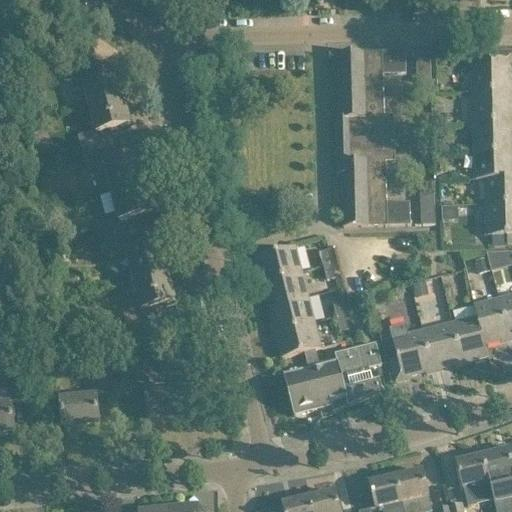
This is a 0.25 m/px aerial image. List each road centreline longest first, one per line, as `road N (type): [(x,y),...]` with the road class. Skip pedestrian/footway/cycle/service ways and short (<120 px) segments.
road 1 (residential): [(256,467),(135,38)]
road 2 (residential): [(511,34),(135,38)]
road 3 (residential): [(256,467),(425,433),(511,405)]
road 4 (residential): [(0,494),(235,472)]
